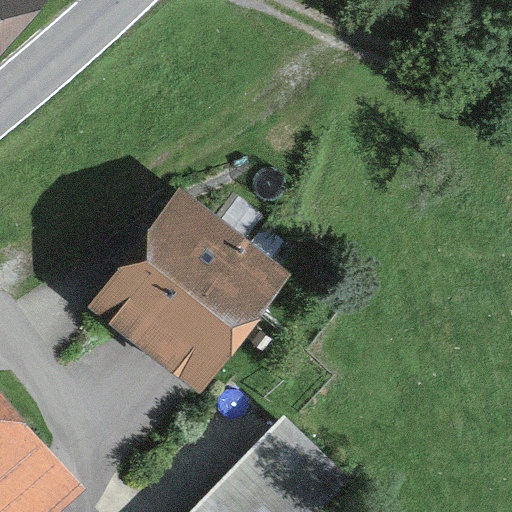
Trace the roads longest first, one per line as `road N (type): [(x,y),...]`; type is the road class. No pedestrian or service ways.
road 1 (track): [(262,0),(511,129)]
road 2 (track): [(0,331),(67,412),(79,511)]
road 3 (secondary): [(0,105),(119,0)]
